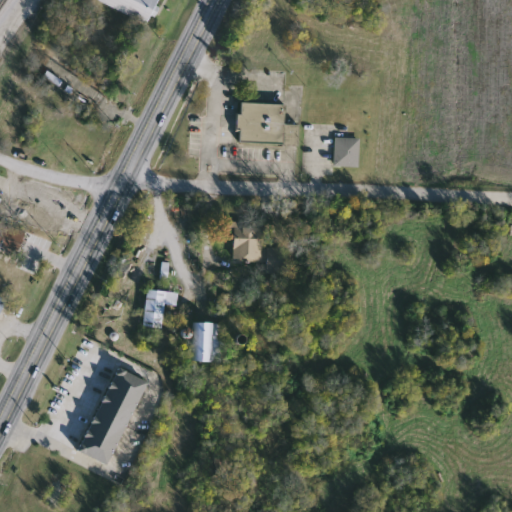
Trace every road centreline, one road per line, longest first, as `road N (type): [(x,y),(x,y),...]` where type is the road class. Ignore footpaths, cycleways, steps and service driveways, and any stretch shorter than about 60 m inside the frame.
road 1 (residential): [(121,182),(511,199)]
road 2 (primary): [(121,182),(0,427)]
road 3 (primary): [(121,182),(214,0)]
road 4 (residential): [(121,182),(41,174),(0,155)]
